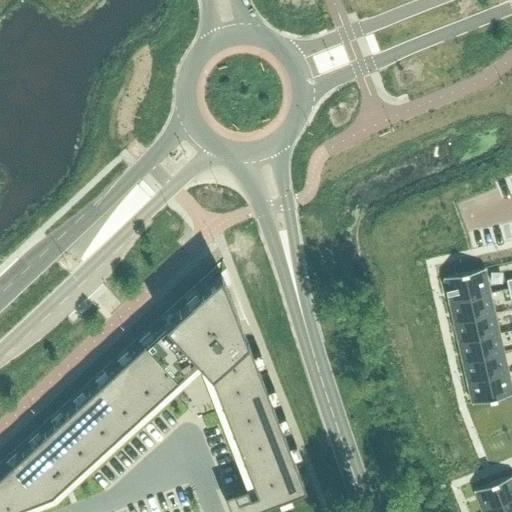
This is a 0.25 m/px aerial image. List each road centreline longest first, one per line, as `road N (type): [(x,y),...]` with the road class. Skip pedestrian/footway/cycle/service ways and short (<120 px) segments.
road 1 (secondary): [(0,348),(189,169),(222,149)]
road 2 (secondary): [(185,108),(167,140),(0,302)]
road 3 (secondary): [(301,102),(331,76),(511,6)]
road 4 (tertiary): [(366,511),(295,292)]
road 5 (secondary): [(435,0),(310,49),(281,49)]
road 6 (tertiary): [(295,292),(279,140)]
road 7 (tertiary): [(235,152),(295,292)]
